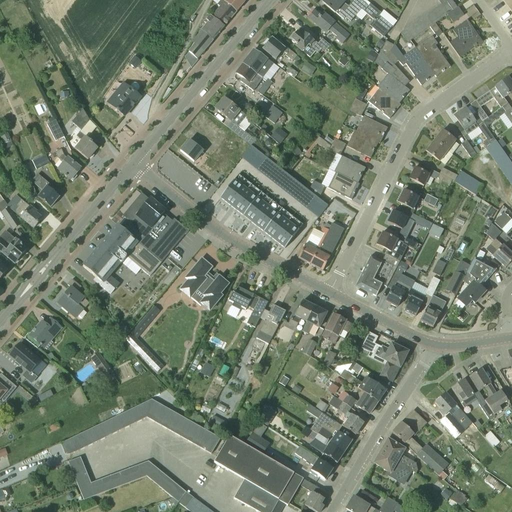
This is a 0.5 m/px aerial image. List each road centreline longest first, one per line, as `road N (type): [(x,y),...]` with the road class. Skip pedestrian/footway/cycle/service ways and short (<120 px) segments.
road 1 (residential): [(329,293),(414,124),(511,52)]
road 2 (residential): [(329,293),(223,236),(132,164)]
road 3 (tertiary): [(0,322),(132,164)]
road 4 (residential): [(331,511),(433,344)]
road 5 (tertiary): [(166,125),(270,0)]
road 6 (unclassified): [(210,0),(154,103),(166,125)]
